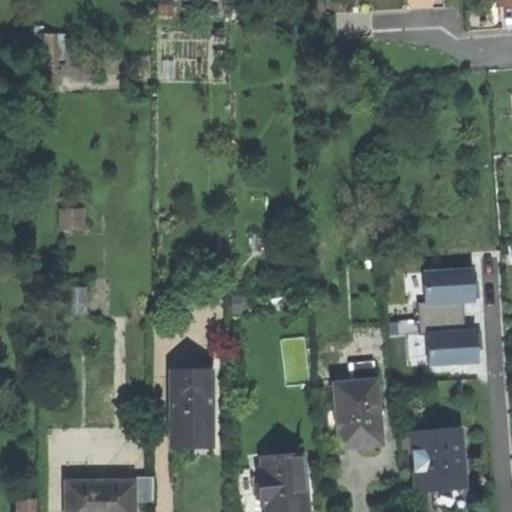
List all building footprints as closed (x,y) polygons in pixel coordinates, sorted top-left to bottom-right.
[(92,73),(86,44),(67,48),(73,77),(92,73)] [(62,207),(62,227),(88,227),(88,207),(62,207)] [(476,301),(474,268),(425,271),(427,304),(463,301),(476,301)] [(69,297),(87,297),(87,282),(69,282),(69,297)] [(86,308),(87,297),(69,297),(69,308),(86,308)] [(427,304),(419,304),(421,333),(428,333),(465,331),(463,301),(427,304)] [(465,331),(428,333),(430,366),(479,363),(477,330),(465,331)] [(288,378),(307,376),(303,335),(283,337),(288,378)] [(351,358),(352,378),(376,376),(375,356),(351,358)] [(190,444),(211,444),(211,372),(171,372),(171,444),(190,444)] [(359,440),(381,439),(376,376),(352,378),(335,379),(337,404),(340,435),(340,442),(359,440)] [(330,436),(340,435),(337,404),(328,405),(330,436)] [(461,427),(412,431),(415,483),(434,482),(462,480),(464,480),(461,427)] [(295,511),(310,511),(304,450),(262,454),(263,474),(260,474),(254,478),(255,491),(262,495),(266,495),(267,511),(295,511)] [(134,475),(134,480),(136,480),(136,504),(153,504),(154,475),(134,475)] [(134,480),(68,479),(67,511),(135,511),(136,504),(136,480),(134,480)] [(463,495),(462,480),(434,482),(435,497),(450,496),(463,495)] [(17,511),(38,511),(39,497),(17,497),(17,511)]
